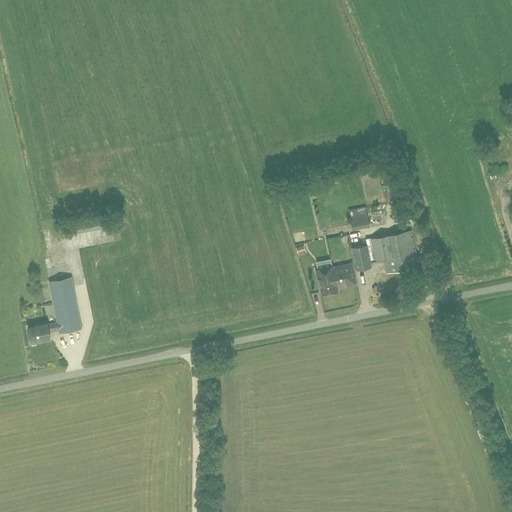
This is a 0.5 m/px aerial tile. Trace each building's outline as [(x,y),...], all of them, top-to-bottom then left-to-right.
[(359,165),(360,171),(372,168),(370,161),(359,165)] [(321,177),(322,183),(355,174),(353,168),(321,177)] [(352,228),(369,225),(365,205),(349,208),(352,228)] [(386,273),(419,267),(412,230),(366,239),(368,245),(351,248),(356,271),(371,268),(370,262),(384,260),(386,273)] [(125,279),(119,243),(81,249),(87,285),(125,279)] [(299,248),(300,256),(308,255),(307,247),(299,248)] [(337,291),(336,287),(355,284),(351,264),(332,268),(332,266),(316,269),(317,279),(319,279),(321,294),(327,293),(329,294),(333,293),(334,291),(337,291)] [(59,333),(81,329),(71,278),(49,282),(57,323),(47,325),(47,324),(27,328),(30,344),(50,340),(49,332),(59,330),(59,333)] [(126,279),(89,285),(94,310),(130,304),(126,279)]
